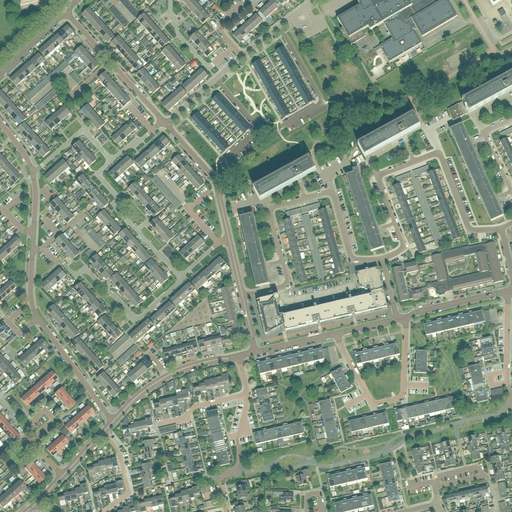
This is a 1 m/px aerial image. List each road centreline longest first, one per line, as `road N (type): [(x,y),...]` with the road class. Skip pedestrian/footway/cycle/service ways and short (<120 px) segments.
road 1 (residential): [(335,333),(374,404),(396,399),(403,390),(403,317)]
road 2 (residential): [(242,296),(287,282),(270,209),(332,191)]
road 3 (residential): [(45,249),(75,276),(86,268),(136,317),(180,276)]
road 4 (residential): [(382,258),(403,246),(377,175),(439,152)]
road 5 (residential): [(180,276),(113,205),(118,198),(99,175),(110,160)]
road 6 (residential): [(62,476),(32,441),(52,419),(44,410),(33,421),(24,412),(18,417),(0,397)]
road 7 (residential): [(112,421),(163,377),(238,356)]
road 8 (residential): [(394,311),(253,343)]
road 9 (residential): [(277,27),(323,103),(283,126)]
road 10 (residential): [(228,235),(212,175),(166,124)]
road 11 (residential): [(112,421),(37,317)]
